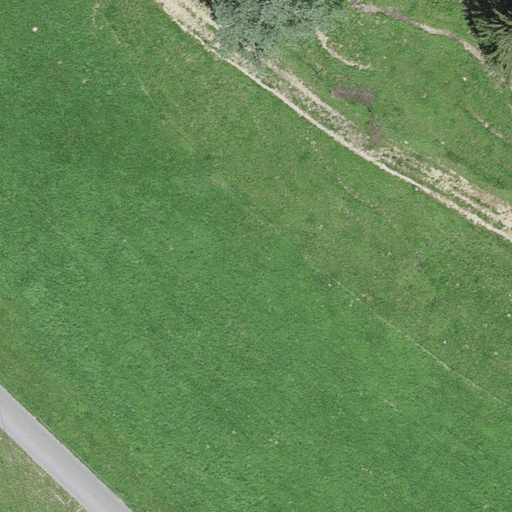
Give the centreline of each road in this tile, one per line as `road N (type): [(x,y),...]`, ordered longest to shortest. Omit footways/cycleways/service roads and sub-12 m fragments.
road 1 (track): [(511,221),(291,96),(192,0)]
road 2 (unclassified): [(0,403),(110,511)]
